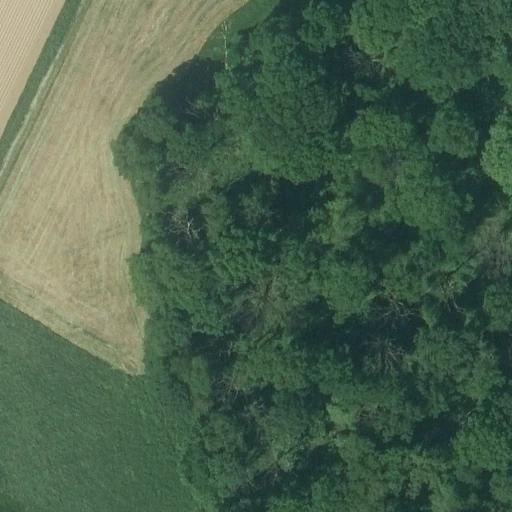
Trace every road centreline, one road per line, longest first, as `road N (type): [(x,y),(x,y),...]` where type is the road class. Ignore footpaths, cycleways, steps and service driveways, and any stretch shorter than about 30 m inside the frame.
road 1 (track): [(0,217),(105,0)]
road 2 (track): [(336,4),(511,116)]
